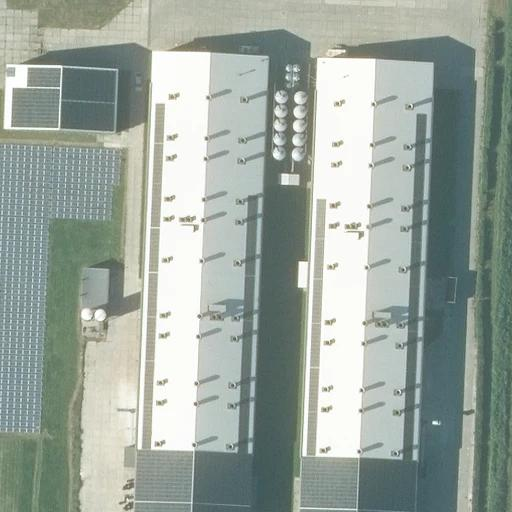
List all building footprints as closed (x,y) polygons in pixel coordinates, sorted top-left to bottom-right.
[(137,511),(245,511),(264,59),(156,55),(140,449),(125,448),(124,468),(139,469),(137,511)] [(410,511),(429,66),(321,61),(302,511),(410,511)] [(8,68),(6,131),(114,135),(116,73),(8,68)] [(286,182),(286,172),(269,172),(269,182),(286,182)] [(81,310),(103,311),(104,271),(83,270),(81,310)]
